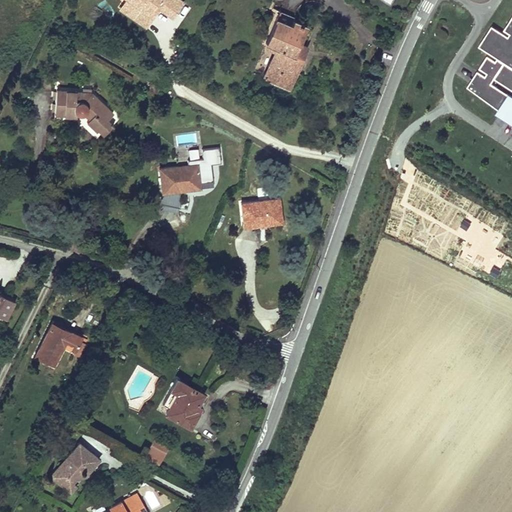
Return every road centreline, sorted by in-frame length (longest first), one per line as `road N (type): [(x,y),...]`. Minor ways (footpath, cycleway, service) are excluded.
road 1 (residential): [(431,0),(385,103),(296,356)]
road 2 (residential): [(296,356),(216,326),(122,276),(0,239)]
road 3 (residential): [(296,356),(230,511)]
road 4 (unknown): [(0,384),(75,259)]
road 5 (unknown): [(110,453),(221,511)]
